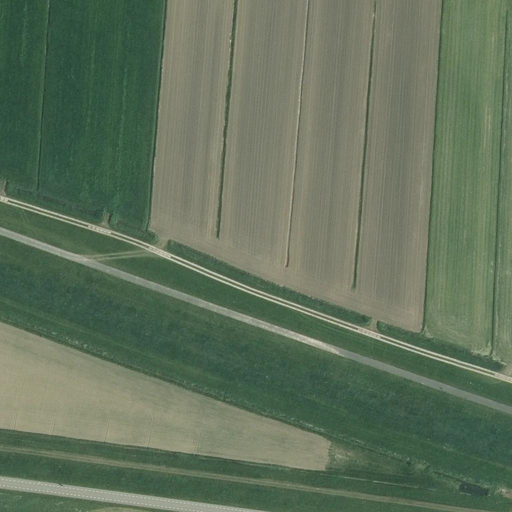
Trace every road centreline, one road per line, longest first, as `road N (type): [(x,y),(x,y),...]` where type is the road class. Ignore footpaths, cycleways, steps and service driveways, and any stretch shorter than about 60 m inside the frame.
road 1 (track): [(481,511),(0,449)]
road 2 (tertiary): [(227,511),(0,482)]
